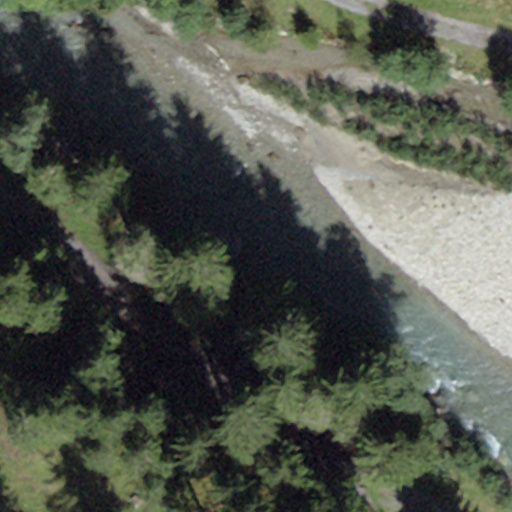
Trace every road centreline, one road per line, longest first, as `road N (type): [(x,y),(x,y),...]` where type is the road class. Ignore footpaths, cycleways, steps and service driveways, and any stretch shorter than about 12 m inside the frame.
road 1 (track): [(0,210),(272,393),(342,451),(368,511)]
road 2 (track): [(334,0),(511,54)]
